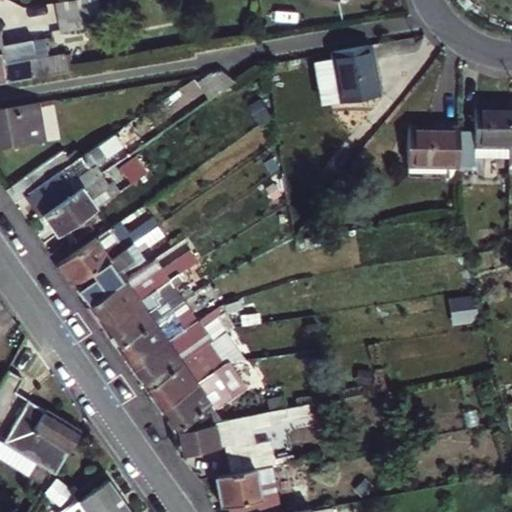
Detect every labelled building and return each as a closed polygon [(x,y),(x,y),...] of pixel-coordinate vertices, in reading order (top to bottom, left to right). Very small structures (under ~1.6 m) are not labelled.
[(66,0),(59,1),(61,18),(93,13),(90,0),(66,0)] [(0,53),(9,52),(5,32),(0,29),(0,53)] [(379,96),(372,45),(334,51),(341,102),(379,96)] [(0,53),(0,82),(72,70),(69,55),(35,61),(33,49),(9,52),(0,53)] [(197,82),(209,99),(235,80),(227,70),(211,72),(197,82)] [(62,98),(14,106),(18,127),(22,125),(25,144),(68,137),(62,98)] [(511,139),(511,127),(511,100),(479,99),(477,123),(464,123),(462,160),(476,160),(477,137),(511,139)] [(462,160),(464,123),(412,120),(411,158),(462,160)] [(78,139),(8,187),(17,200),(25,195),(87,152),(78,139)] [(25,195),(40,216),(76,191),(70,183),(110,156),(101,142),(87,152),(25,195)] [(135,156),(119,165),(128,180),(144,171),(135,156)] [(76,191),(40,216),(54,235),(80,217),(90,211),(94,207),(80,187),(76,191)] [(89,230),(80,217),(54,235),(63,249),(89,230)] [(111,257),(91,270),(95,275),(78,287),(89,304),(126,278),(119,269),(137,257),(132,250),(148,239),(144,234),(111,257)] [(61,263),(74,283),(91,270),(111,257),(97,237),(61,263)] [(155,258),(143,266),(150,276),(162,268),(155,258)] [(89,304),(104,325),(162,285),(170,279),(165,272),(148,284),(145,280),(133,288),(126,278),(89,304)] [(104,325),(118,346),(155,320),(149,311),(161,302),(157,297),(175,285),(170,279),(162,285),(104,325)] [(472,294),(447,297),(450,325),(475,322),(472,294)] [(118,346),(132,366),(199,320),(194,313),(176,325),(173,321),(161,329),(155,320),(118,346)] [(199,320),(132,366),(147,386),(183,361),(177,353),(189,344),(186,339),(204,326),(199,320)] [(183,361),(147,386),(161,407),(227,362),(223,354),(205,366),(202,361),(189,370),(183,361)] [(232,368),(227,362),(161,407),(176,428),(177,428),(212,403),(206,394),(218,384),(215,380),(232,368)] [(5,363),(0,372),(0,406),(19,371),(5,363)] [(1,436),(17,446),(41,403),(26,393),(1,436)] [(41,403),(17,446),(52,467),(77,424),(41,403)] [(181,452),(225,444),(246,440),(243,428),(289,420),(286,407),(177,428),(181,452)] [(273,466),(267,436),(246,440),(225,444),(231,475),(272,466),(273,466)] [(272,466),(275,479),(304,474),(302,460),(273,466),(272,466)] [(272,466),(231,475),(218,477),(225,508),(231,507),(232,511),(280,511),(275,479),(272,466)] [(133,511),(105,473),(77,493),(87,508),(82,511),(133,511)] [(82,511),(87,508),(77,493),(64,503),(70,511),(82,511)]
